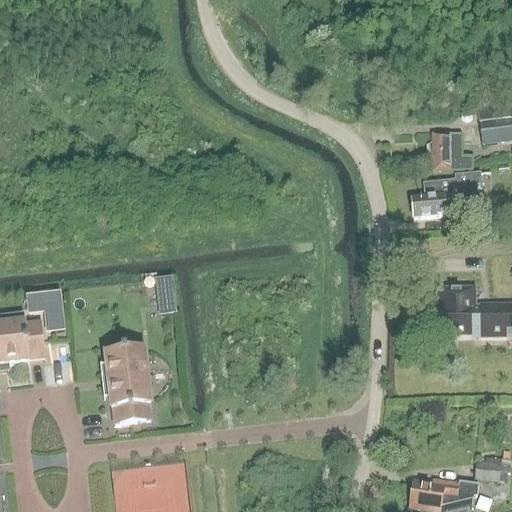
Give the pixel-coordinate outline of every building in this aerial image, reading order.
[(511,121),(479,125),(482,148),(511,144),(511,121)] [(471,173),(471,160),(461,160),(460,137),(431,137),(432,144),(429,147),(429,155),(432,158),(432,174),(471,173)] [(424,201),(411,202),(413,222),(453,218),(452,208),(462,207),(480,193),(479,176),(455,178),(455,183),(423,186),(424,201)] [(174,283),(158,284),(159,296),(171,295),(175,294),(174,283)] [(478,311),(472,311),(472,293),(439,293),(439,312),(435,312),(435,337),(471,337),(478,337),(478,341),(506,341),(506,334),(511,333),(511,307),(478,308),(478,311)] [(45,315),(47,335),(63,333),(59,297),(27,301),(29,317),(45,315)] [(0,368),(28,365),(28,363),(44,361),(40,326),(24,328),(24,326),(0,328),(0,368)] [(104,357),(105,367),(111,412),(113,412),(114,427),(150,423),(148,408),(150,407),(144,352),(126,354),(126,353),(122,353),(122,354),(104,357)] [(473,483),(499,486),(500,467),(475,465),(473,483)] [(414,511),(470,511),(473,499),(478,499),(480,487),(459,484),(458,487),(438,484),(438,489),(413,485),(409,511),(414,511)]
